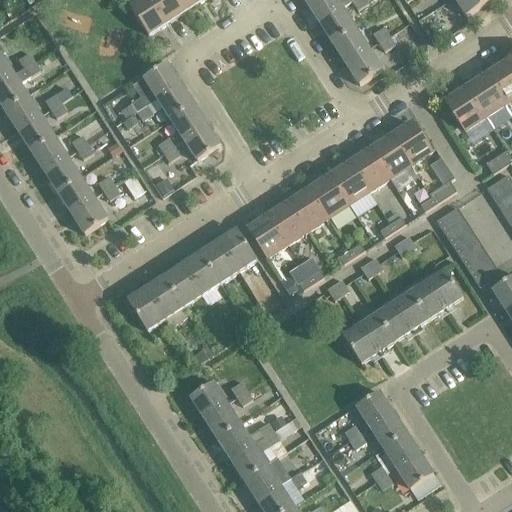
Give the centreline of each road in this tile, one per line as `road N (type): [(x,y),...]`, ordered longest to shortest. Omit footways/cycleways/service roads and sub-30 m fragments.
road 1 (residential): [(259,189),(184,66),(280,6),(358,124)]
road 2 (residential): [(292,310),(474,194),(407,92)]
road 3 (residential): [(471,511),(396,396),(492,334),(511,365)]
road 4 (residential): [(211,511),(78,305)]
road 5 (residential): [(78,305),(259,189)]
road 6 (residential): [(78,305),(0,183)]
road 7 (residential): [(407,92),(511,24)]
